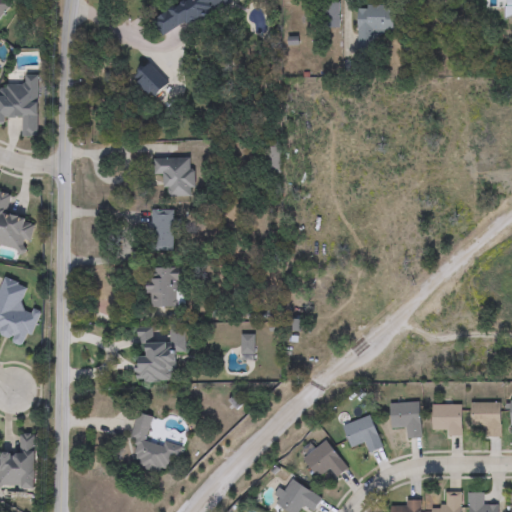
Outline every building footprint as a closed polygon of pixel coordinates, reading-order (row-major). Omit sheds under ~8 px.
[(225,0),(162,37),(151,18),(181,0),(225,0)] [(511,16),(511,0),(499,0),(500,1),(507,1),(507,17),(511,16)] [(318,1),(337,1),(337,26),(318,26),(318,1)] [(356,48),(356,5),(392,5),(392,30),(371,30),(371,48),(356,48)] [(152,175),(152,158),(192,158),(192,195),(164,195),(164,175),(152,175)] [(0,193),(10,195),(7,215),(33,220),(26,254),(0,248),(0,193)] [(171,220),(177,220),(177,229),(171,229),(171,251),(149,251),(149,209),(171,209),(171,220)] [(146,307),(145,267),(181,267),(181,281),(177,281),(178,307),(146,307)] [(27,287),(20,307),(38,313),(27,346),(0,337),(0,285),(2,279),(27,287)] [(182,327),(182,351),(172,351),(172,381),(135,381),(135,353),(137,353),(137,327),(182,327)] [(405,438),(405,427),(390,427),(390,403),(419,403),(419,426),(419,438),(405,438)] [(500,436),(483,436),(483,426),(471,426),(471,403),(500,403),(500,436)] [(461,405),(461,436),(447,436),(447,430),(432,430),(432,405),(461,405)] [(150,416),(144,438),(179,447),(177,457),(170,456),(166,472),(125,462),(138,413),(150,416)] [(365,443),(351,448),(343,425),(370,416),(381,448),(368,452),(365,443)] [(36,435),(35,490),(0,489),(0,455),(19,456),(19,435),(36,435)] [(302,459),(325,440),(347,468),(337,477),(329,467),(317,477),(302,459)] [(303,504),(297,511),(288,511),(272,502),(281,488),(283,489),(290,478),(321,498),(313,511),(303,504)] [(430,511),(430,510),(444,510),(444,492),(461,492),(461,511),(430,511)] [(483,494),(483,504),(498,505),(498,511),(468,511),(469,493),(483,494)] [(403,510),(403,500),(420,500),(420,511),(390,511),(390,510),(403,510)]
